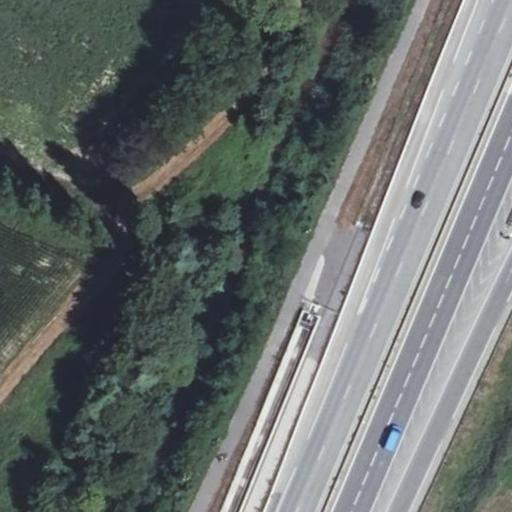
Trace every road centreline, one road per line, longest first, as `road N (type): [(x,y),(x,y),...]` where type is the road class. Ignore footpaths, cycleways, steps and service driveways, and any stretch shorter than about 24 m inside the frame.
road 1 (motorway): [(511,0),(293,511)]
road 2 (motorway): [(353,511),(511,137)]
road 3 (motorway): [(397,511),(511,274)]
